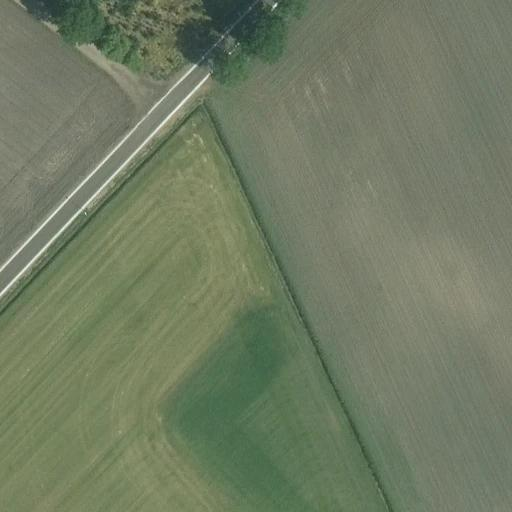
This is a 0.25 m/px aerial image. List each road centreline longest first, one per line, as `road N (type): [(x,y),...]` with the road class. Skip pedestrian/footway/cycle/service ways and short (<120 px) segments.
road 1 (unclassified): [(0,280),(166,105)]
road 2 (unclassified): [(166,105),(31,0)]
road 3 (unclassified): [(166,105),(267,0)]
